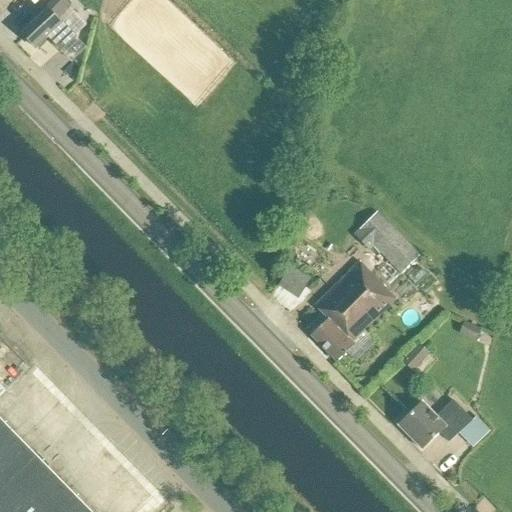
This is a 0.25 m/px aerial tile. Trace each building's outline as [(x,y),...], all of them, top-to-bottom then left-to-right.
[(46,9),(20,34),(35,49),(46,39),(59,51),(74,37),(62,24),(57,19),(69,7),(62,0),(50,0),(44,6),(46,9)] [(419,256),(377,213),(358,232),(400,275),(419,256)] [(395,300),(360,264),(315,306),(319,310),(318,310),(327,320),(311,336),(336,362),(354,345),(352,343),(395,300)] [(458,335),(475,342),(481,330),(464,322),(458,335)] [(403,362),(413,372),(429,354),(419,345),(403,362)] [(91,511),(0,418),(0,396),(6,390),(0,384),(0,511),(91,511)] [(436,418),(422,403),(398,425),(422,450),(440,433),(449,443),(472,421),(453,401),(436,418)]
